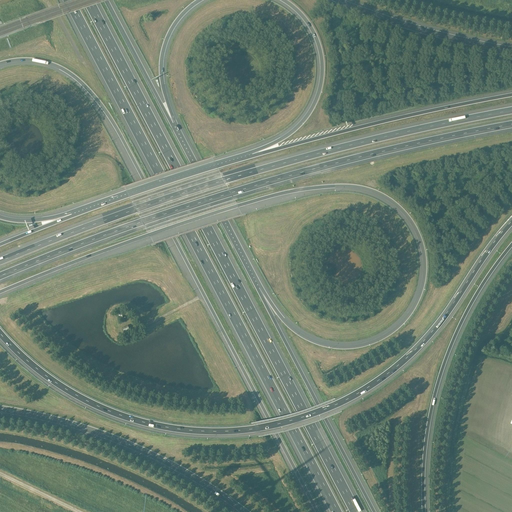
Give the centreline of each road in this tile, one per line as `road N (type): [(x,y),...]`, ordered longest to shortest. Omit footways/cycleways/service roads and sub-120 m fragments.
road 1 (motorway): [(0,291),(192,219),(327,186),(377,193),(411,222),(424,271),(408,314),(375,341),(329,346),(295,330),(257,287)]
road 2 (motorway): [(0,333),(54,382),(122,416),(187,430),(272,425),(350,396),(407,357),(511,220)]
road 3 (motorway): [(68,0),(337,511)]
road 4 (motorway): [(356,511),(87,0)]
road 5 (motorway): [(0,64),(23,59),(61,67),(96,99),(317,511)]
road 6 (motorway): [(0,276),(299,172),(511,124)]
road 7 (motorway): [(511,110),(305,156),(0,261)]
road 8 (motorway): [(424,511),(425,448),(442,370),(476,296),(511,246)]
road 9 (motorway): [(0,409),(65,422),(151,454),(244,511)]
road 10 (motorway): [(511,94),(252,155)]
road 11 (motorway): [(374,511),(257,287)]
road 12 (motorway): [(283,0),(319,46),(320,85),(303,121),(252,155)]
road 13 (track): [(182,511),(66,458),(0,444)]
road 14 (motorway): [(252,155),(71,216)]
road 15 (motorway): [(511,50),(334,0)]
road 16 (motorway): [(257,287),(173,124)]
road 17 (motorway): [(173,124),(106,0)]
road 18 (motorway): [(173,124),(163,50),(179,17),(199,0)]
